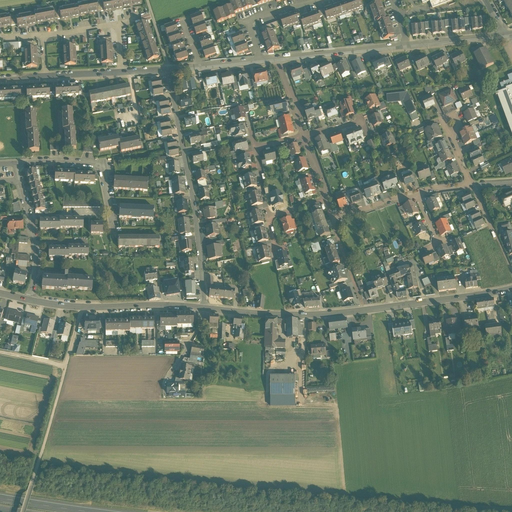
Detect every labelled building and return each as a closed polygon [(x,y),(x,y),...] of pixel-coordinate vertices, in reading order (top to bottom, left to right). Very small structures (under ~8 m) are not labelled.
[(123,9),(122,8),(120,0),(108,0),(102,1),(103,5),(104,11),(104,12),(123,9)] [(120,0),(122,8),(141,5),(140,0),(120,0)] [(239,0),(230,3),(231,6),(234,14),(252,7),(250,2),(249,0),(239,0)] [(325,16),(327,21),(345,15),(363,8),(360,0),(352,0),(341,4),(323,10),(325,16)] [(453,0),(420,0),(423,4),(430,2),(432,9),(448,3),(454,1),(453,0)] [(504,2),(511,16),(511,0),(505,0),(503,1),(504,2)] [(77,5),(77,6),(79,16),(98,12),(97,7),(96,1),(77,5)] [(375,23),(377,22),(386,19),(380,1),(376,2),(369,5),(375,23)] [(79,17),(79,16),(77,6),(59,9),(59,13),(61,19),(61,20),(79,17)] [(235,17),(234,14),(231,6),(214,12),(217,23),(235,17)] [(34,13),(34,14),(36,24),(55,20),(54,14),(53,9),(34,13)] [(284,29),(301,23),(300,18),(298,12),(280,18),(284,29)] [(318,12),(300,18),(301,23),(304,29),(321,23),(320,18),(318,12)] [(36,25),(36,24),(34,14),(15,17),(16,19),(17,25),(17,28),(36,25)] [(196,35),(202,34),(207,32),(202,14),(196,16),(190,18),(196,35)] [(0,16),(0,28),(11,26),(10,20),(9,15),(0,16)] [(141,17),(143,23),(147,22),(151,20),(149,15),(141,17)] [(388,18),(386,19),(377,22),(383,40),(390,38),(394,36),(388,18)] [(136,25),(142,43),(153,40),(147,22),(143,23),(136,25)] [(170,45),(171,45),(181,41),(175,24),(164,27),(170,45)] [(262,34),(268,52),(279,48),(272,30),(270,31),(267,32),(265,33),(262,34)] [(236,35),(231,37),(228,38),(227,38),(234,57),(238,55),(248,51),(242,33),(236,35)] [(199,41),(205,58),(216,55),(210,37),(209,37),(204,39),(199,41)] [(159,58),(153,40),(142,43),(148,61),(159,58)] [(182,41),(181,41),(171,45),(176,61),(180,61),(188,58),(182,41)] [(100,45),(101,64),(112,63),(111,44),(108,44),(105,44),(102,45),(100,45)] [(63,47),(64,66),(76,65),(75,46),(63,47)] [(24,49),(25,68),(37,67),(36,48),(33,48),(30,48),(27,49),(24,49)] [(473,55),(481,70),(493,64),(485,49),(473,55)] [(454,65),(455,67),(456,67),(456,66),(463,63),(462,62),(465,61),(465,62),(466,62),(461,52),(457,54),(457,55),(455,56),(454,55),(450,57),(454,65)] [(435,66),(437,69),(437,68),(443,65),(444,65),(444,64),(446,62),(447,64),(447,63),(446,62),(442,54),(438,56),(439,57),(436,58),(436,57),(432,59),(435,66)] [(416,64),(418,69),(423,67),(424,68),(429,66),(424,56),(414,61),(416,64)] [(372,63),(375,71),(387,66),(384,60),(383,58),(372,63)] [(399,70),(400,72),(408,68),(407,67),(409,66),(410,67),(406,58),(402,59),(402,60),(400,62),(399,61),(395,63),(399,70)] [(360,60),(352,63),(358,76),(366,72),(360,60)] [(338,69),(342,76),(350,73),(345,62),(337,66),(338,69)] [(321,74),(323,77),(333,72),(331,68),(329,63),(319,68),(318,68),(321,74)] [(310,68),(314,76),(313,76),(317,83),(321,81),(318,75),(321,74),(318,68),(319,68),(317,64),(310,68)] [(289,70),(293,79),(297,77),(299,76),(303,75),(300,66),(289,70)] [(266,70),(260,72),(262,83),(268,81),(267,77),(266,70)] [(256,84),(262,83),(260,72),(254,73),(255,80),(256,84)] [(224,83),(228,85),(233,84),(232,79),(231,74),(229,75),(227,74),(226,75),(221,76),(222,82),(224,82),(224,83)] [(240,83),(241,88),(247,87),(248,86),(247,81),(245,74),(238,75),(240,83)] [(205,80),(206,86),(207,86),(216,84),(214,75),(204,77),(205,80)] [(511,133),(511,75),(508,77),(510,81),(504,83),(504,82),(503,82),(503,84),(500,85),(503,91),(500,92),(500,93),(497,94),(495,95),(496,97),(498,96),(511,133)] [(152,83),(153,89),(161,88),(160,81),(152,83)] [(241,88),(240,83),(237,84),(239,93),(248,91),(248,89),(247,87),(241,88)] [(129,86),(109,90),(111,101),(131,97),(129,86)] [(56,94),(56,98),(79,96),(79,92),(78,87),(55,88),(56,94)] [(430,92),(431,95),(434,94),(431,87),(425,88),(427,94),(430,92)] [(27,95),(27,99),(50,98),(50,94),(50,88),(27,89),(27,90),(27,95)] [(163,95),(161,88),(153,89),(155,97),(159,96),(163,95)] [(459,92),(463,100),(472,96),(470,91),(469,92),(467,88),(459,92)] [(0,100),(21,100),(21,96),(21,90),(0,90),(0,100)] [(91,105),(111,101),(109,90),(89,94),(91,105)] [(440,97),(444,107),(451,104),(450,103),(455,100),(451,91),(445,93),(446,94),(440,97)] [(200,92),(192,93),(193,100),(202,98),(200,92)] [(407,94),(387,96),(387,102),(404,100),(406,104),(405,105),(408,112),(409,115),(415,113),(414,110),(414,109),(413,105),(411,103),(411,102),(407,94)] [(365,100),(369,109),(375,107),(376,108),(378,107),(380,107),(379,105),(375,96),(365,100)] [(422,99),(426,109),(434,105),(430,96),(422,99)] [(179,100),(181,109),(182,109),(182,108),(186,108),(185,107),(191,106),(190,98),(180,100),(179,100)] [(159,102),(160,109),(169,107),(168,101),(160,102),(159,102)] [(276,111),(277,114),(282,113),(287,112),(286,109),(287,108),(282,102),(280,102),(271,104),(273,112),(276,111)] [(343,111),(345,117),(353,113),(351,106),(349,102),(345,104),(343,103),(341,104),(340,105),(343,111)] [(309,120),(309,121),(312,120),(312,119),(318,117),(321,116),(319,111),(318,108),(313,110),(311,105),(304,108),(308,120),(309,120)] [(325,109),(328,118),(337,115),(335,109),(334,106),(329,108),(325,109)] [(171,115),(169,107),(160,109),(162,117),(163,117),(171,115)] [(235,116),(236,121),(244,119),(243,113),(242,109),(233,111),(235,116)] [(64,131),(65,150),(75,150),(74,130),(73,130),(72,110),(62,111),(63,131),(64,131)] [(464,114),(468,122),(476,119),(474,113),(473,110),(468,112),(464,114)] [(28,133),(29,153),(39,152),(38,132),(36,132),(36,112),(26,113),(26,133),(28,133)] [(415,113),(409,115),(412,122),(419,119),(416,113),(415,113)] [(371,118),(374,126),(382,123),(379,115),(371,118)] [(494,126),(499,123),(495,115),(490,117),(494,126)] [(184,119),(186,128),(187,128),(187,127),(190,127),(190,126),(196,125),(195,117),(185,119),(185,118),(184,119)] [(279,121),(281,128),(291,125),(290,118),(285,119),(279,120),(279,121)] [(160,123),(161,130),(170,129),(169,122),(164,123),(160,123)] [(293,133),(291,125),(281,128),(281,130),(283,135),(288,134),(293,133)] [(429,142),(434,140),(442,136),(440,133),(441,133),(439,129),(438,129),(437,125),(428,129),(424,131),(425,131),(429,142)] [(229,129),(230,132),(233,133),(234,133),(235,136),(235,137),(242,135),(244,134),(242,126),(229,129)] [(359,128),(352,130),(357,143),(363,140),(363,139),(361,133),(359,128)] [(459,133),(462,140),(474,135),(471,128),(459,133)] [(172,136),(170,129),(161,130),(163,138),(167,137),(172,136)] [(350,145),(357,143),(352,130),(346,133),(348,138),(349,143),(350,145)] [(333,144),(333,145),(336,144),(342,141),(339,133),(330,136),(333,144)] [(384,147),(386,148),(395,144),(392,137),(391,138),(390,134),(381,138),(384,147)] [(205,145),(203,137),(199,138),(199,135),(190,137),(189,137),(191,146),(191,145),(195,145),(194,144),(200,143),(201,146),(203,146),(205,145)] [(474,135),(462,140),(465,145),(472,142),(476,140),(476,139),(475,140),(474,138),(475,137),(474,135)] [(100,151),(120,148),(119,141),(118,137),(98,140),(100,151)] [(139,138),(119,141),(120,148),(121,152),(141,149),(139,138)] [(320,152),(321,153),(323,152),(323,151),(328,149),(327,145),(324,138),(319,140),(318,139),(316,140),(316,141),(320,152)] [(235,152),(239,151),(247,149),(245,141),(233,143),(235,152)] [(367,143),(370,150),(376,148),(373,141),(367,143)] [(167,143),(169,150),(177,149),(176,142),(168,143),(167,143)] [(436,145),(435,146),(435,147),(439,155),(448,150),(444,142),(436,145)] [(333,144),(330,145),(333,153),(339,151),(336,144),(333,145),(333,144)] [(291,154),(292,157),(293,157),(301,154),(298,147),(293,149),(292,146),(289,146),(290,150),(287,151),(289,155),(290,154),(291,154)] [(179,156),(177,149),(169,150),(170,158),(171,158),(179,156)] [(470,157),(471,160),(481,156),(479,156),(478,153),(479,153),(479,152),(478,149),(473,151),(469,153),(470,156),(470,157)] [(264,158),(265,163),(271,161),(276,160),(273,150),(270,151),(266,152),(263,152),(264,158)] [(442,163),(447,161),(452,159),(448,150),(439,155),(441,159),(442,163)] [(191,155),(193,164),(194,164),(197,163),(203,162),(202,154),(192,156),(192,155),(191,155)] [(242,169),(243,169),(244,169),(245,168),(245,167),(251,166),(249,160),(250,160),(249,156),(240,158),(238,159),(239,163),(237,164),(239,169),(242,168),(242,169)] [(484,162),(481,156),(471,160),(473,164),(473,163),(475,166),(484,162)] [(511,158),(501,163),(506,175),(511,171),(511,158)] [(295,163),(298,172),(301,171),(301,172),(302,172),(304,172),(305,171),(305,170),(308,169),(305,159),(299,161),(295,163)] [(169,169),(169,174),(179,174),(179,164),(168,164),(168,165),(169,169)] [(448,172),(450,176),(457,173),(458,173),(455,164),(451,166),(447,168),(448,172)] [(417,171),(421,180),(430,176),(429,173),(427,167),(417,171)] [(35,205),(36,211),(45,210),(45,203),(44,203),(43,197),(42,197),(41,190),(40,190),(40,184),(39,184),(38,177),(37,177),(36,171),(27,172),(27,179),(29,179),(29,185),(30,185),(31,192),(32,192),(32,198),(33,198),(34,205),(35,205)] [(74,184),(94,185),(95,181),(95,175),(75,174),(75,173),(55,172),(55,177),(55,182),(74,182),(74,184)] [(195,174),(197,182),(205,180),(203,172),(195,174)] [(402,177),(405,185),(414,182),(413,180),(411,174),(402,177)] [(242,178),(243,184),(255,181),(253,175),(252,175),(244,177),(242,178)] [(386,190),(392,188),(391,186),(392,185),(394,185),(397,184),(393,175),(391,176),(390,177),(386,179),(384,179),(384,180),(382,180),(383,184),(384,186),(385,190),(386,190)] [(113,189),(147,191),(148,180),(114,178),(113,189)] [(172,181),(172,188),(184,187),(183,180),(178,181),(172,181)] [(302,186),(303,189),(313,185),(311,180),(308,181),(302,183),(301,180),(298,181),(298,182),(300,186),(301,186),(302,186)] [(256,187),(255,181),(243,184),(245,190),(253,188),(256,187)] [(375,183),(369,185),(373,197),(380,194),(377,187),(376,183),(375,183)] [(315,191),(313,185),(303,189),(304,192),(303,192),(303,193),(304,198),(307,197),(306,194),(312,192),(315,191)] [(367,199),(373,197),(369,185),(364,187),(364,188),(363,188),(365,193),(367,199)] [(185,194),(184,187),(172,188),(173,195),(179,194),(185,194)] [(198,192),(200,201),(208,199),(207,191),(207,190),(203,191),(198,192)] [(247,195),(249,201),(261,198),(259,192),(254,194),(247,195)] [(271,203),(272,207),(283,204),(282,200),(283,200),(282,196),(281,196),(280,192),(270,195),(269,195),(270,198),(270,199),(271,203)] [(358,193),(353,195),(352,195),(353,196),(350,197),(351,202),(352,204),(358,202),(357,201),(358,200),(359,201),(361,200),(359,195),(358,193)] [(504,202),(506,206),(509,204),(511,208),(511,193),(511,194),(510,193),(501,197),(502,201),(504,202)] [(461,198),(464,204),(472,200),(469,194),(464,196),(461,198)] [(336,197),(340,209),(347,206),(345,201),(343,195),(342,195),(336,197)] [(262,204),(261,198),(249,201),(250,207),(251,207),(257,206),(262,204)] [(427,203),(431,213),(439,209),(435,200),(432,201),(427,203)] [(472,200),(464,204),(467,210),(472,208),(475,207),(472,200)] [(177,203),(177,209),(178,213),(187,212),(186,202),(181,202),(177,203)] [(410,203),(403,206),(407,214),(408,213),(412,214),(413,216),(419,213),(415,205),(410,203)] [(119,218),(153,220),(153,208),(120,206),(119,218)] [(310,210),(312,215),(322,211),(320,206),(315,208),(313,209),(310,210)] [(203,209),(204,220),(214,218),(213,208),(203,209)] [(248,214),(250,220),(262,217),(260,211),(258,212),(252,213),(248,214)] [(322,211),(312,215),(313,215),(315,220),(324,217),(322,211)] [(484,225),(481,218),(478,212),(474,214),(470,216),(473,222),(475,228),(481,226),(484,225)] [(263,223),(262,217),(250,220),(251,226),(253,226),(262,223),(263,223)] [(315,220),(317,226),(326,223),(324,217),(315,220)] [(39,230),(59,230),(59,229),(82,229),(82,218),(59,218),(59,220),(39,220),(39,230)] [(281,221),(285,233),(294,230),(291,222),(290,218),(281,221)] [(14,229),(14,230),(22,229),(22,219),(8,220),(8,224),(7,224),(7,226),(8,226),(8,229),(14,229)] [(178,221),(180,234),(189,233),(188,220),(182,220),(178,221)] [(436,224),(441,236),(445,234),(451,232),(446,220),(441,222),(436,224)] [(90,234),(102,234),(102,223),(90,223),(90,234)] [(326,223),(317,226),(319,232),(328,229),(326,223)] [(414,227),(418,235),(425,232),(424,229),(425,229),(423,226),(422,223),(418,225),(414,227)] [(205,227),(207,238),(218,236),(217,226),(210,227),(205,227)] [(253,232),(254,238),(266,235),(265,229),(264,229),(255,231),(253,232)] [(330,235),(328,229),(319,232),(321,237),(320,237),(320,238),(325,236),(330,235)] [(505,243),(506,243),(506,242),(511,241),(511,240),(511,232),(503,235),(505,243)] [(268,241),(266,235),(254,238),(256,244),(259,243),(265,242),(268,241)] [(118,248),(138,248),(138,237),(118,237),(118,248)] [(159,238),(138,237),(138,248),(159,248),(159,238)] [(455,252),(455,253),(463,250),(459,240),(451,244),(452,246),(455,252)] [(180,247),(181,252),(191,251),(190,242),(185,242),(182,243),(182,247),(180,247)] [(311,244),(314,253),(321,251),(318,242),(311,244)] [(49,258),(68,258),(68,256),(88,256),(88,246),(68,246),(68,248),(49,248),(49,258)] [(206,247),(208,260),(219,258),(218,251),(220,251),(219,246),(216,246),(212,247),(212,248),(207,248),(207,247),(206,247)] [(437,250),(441,259),(449,256),(449,255),(447,249),(446,246),(437,250)] [(325,250),(328,258),(330,263),(331,266),(340,263),(334,247),(328,249),(325,250)] [(255,250),(257,256),(269,254),(267,248),(258,250),(255,250)] [(278,261),(279,267),(280,267),(288,265),(289,265),(288,262),(286,253),(276,255),(278,261)] [(422,257),(425,264),(434,261),(431,255),(430,253),(422,257)] [(434,261),(435,263),(439,261),(436,253),(431,255),(434,261)] [(270,260),(269,254),(257,256),(258,262),(261,262),(268,260),(270,260)] [(184,269),(185,274),(188,274),(194,273),(192,261),(185,262),(183,262),(183,263),(184,269)] [(401,278),(406,276),(415,274),(414,267),(412,266),(398,271),(401,278)] [(144,273),(145,282),(157,280),(155,271),(151,272),(150,269),(146,270),(146,273),(144,273)] [(338,283),(346,281),(341,269),(330,273),(334,284),(334,285),(338,283)] [(388,275),(391,282),(394,281),(401,278),(398,271),(388,275)] [(13,282),(24,285),(27,275),(15,272),(13,282)] [(66,289),(91,291),(92,279),(83,279),(83,280),(67,279),(67,278),(68,273),(65,273),(64,279),(64,280),(51,279),(51,278),(42,277),(41,289),(66,291),(66,289)] [(417,288),(415,274),(406,276),(409,290),(417,288)] [(373,282),(374,286),(376,290),(381,288),(380,287),(387,284),(384,275),(380,277),(380,278),(372,281),(373,282)] [(421,281),(424,288),(431,285),(427,278),(421,281)] [(437,280),(439,292),(456,290),(454,278),(454,279),(450,280),(450,279),(441,280),(441,281),(438,281),(438,280),(437,280)] [(477,287),(476,281),(476,279),(472,280),(465,281),(466,289),(477,287)] [(177,281),(170,282),(173,295),(179,294),(179,292),(178,283),(177,281)] [(396,292),(397,299),(407,297),(406,290),(400,291),(396,283),(394,281),(391,282),(395,292),(396,292)] [(173,295),(170,282),(164,283),(164,285),(165,294),(166,296),(173,295)] [(338,286),(340,292),(348,289),(346,284),(339,286),(338,286)] [(378,296),(376,290),(374,286),(367,288),(368,292),(371,299),(378,296)] [(208,298),(224,299),(225,290),(225,289),(221,288),(220,289),(217,289),(213,289),(209,288),(209,289),(208,298)] [(251,297),(249,289),(242,291),(244,298),(251,297)] [(348,289),(340,292),(343,299),(344,302),(353,299),(349,289),(348,289)] [(234,291),(225,290),(224,299),(233,300),(234,291)] [(292,303),(293,307),(300,305),(299,300),(297,293),(290,296),(291,299),(290,300),(291,304),(292,303)] [(312,308),(311,299),(303,300),(305,308),(312,308)] [(311,299),(312,308),(321,307),(320,299),(314,299),(311,299)] [(493,299),(483,301),(484,304),(483,304),(484,305),(485,309),(494,307),(493,299)] [(477,310),(485,309),(484,305),(483,304),(484,304),(483,301),(476,302),(477,310)] [(14,323),(19,324),(21,314),(14,312),(14,313),(10,312),(7,321),(14,323)] [(213,329),(217,329),(218,316),(209,316),(209,329),(213,329)] [(26,317),(24,325),(31,327),(30,331),(35,332),(37,324),(38,319),(38,318),(34,317),(33,318),(26,317)] [(464,319),(466,328),(478,327),(477,317),(464,319)] [(328,321),(329,329),(348,327),(347,318),(328,321)] [(234,319),(233,326),(236,326),(241,327),(241,325),(242,320),(234,319)] [(277,330),(277,323),(277,320),(266,319),(266,329),(277,330)] [(51,335),(52,331),(55,323),(44,320),(42,329),(41,333),(51,335)] [(287,320),(288,331),(298,330),(298,322),(298,320),(287,320)] [(448,336),(448,337),(449,337),(459,335),(458,332),(457,320),(446,321),(446,322),(447,322),(449,336),(448,336)] [(430,332),(435,332),(440,331),(439,322),(429,324),(430,332)] [(62,336),(68,338),(70,327),(60,324),(58,333),(57,335),(58,336),(62,336)] [(410,324),(401,325),(403,336),(412,335),(412,330),(411,324),(410,324)] [(394,337),(403,336),(401,325),(393,326),(392,327),(393,333),(394,337)] [(485,327),(486,336),(501,334),(500,325),(485,327)] [(265,348),(277,349),(278,340),(276,340),(277,330),(266,329),(265,348)] [(361,338),(361,339),(366,339),(365,330),(361,330),(360,329),(353,330),(354,339),(361,338)] [(298,338),(298,330),(288,331),(288,339),(298,338)] [(235,339),(243,340),(243,335),(244,332),(240,331),(236,331),(235,339)] [(78,349),(84,351),(85,348),(92,348),(92,349),(97,349),(97,342),(85,342),(85,340),(81,340),(81,344),(80,346),(79,346),(78,349)] [(286,341),(278,340),(277,349),(286,349),(286,341)] [(165,343),(165,352),(172,352),(177,352),(179,352),(179,343),(165,343)] [(190,356),(196,358),(197,354),(198,347),(192,346),(190,356)] [(311,347),(312,357),(321,357),(326,356),(325,346),(311,347)] [(180,371),(179,373),(189,375),(190,368),(187,367),(182,366),(181,372),(180,371)] [(188,381),(189,375),(179,373),(179,375),(180,375),(179,380),(183,381),(188,381)] [(270,396),(295,396),(295,389),(295,376),(270,376),(270,391),(270,396)] [(295,406),(295,396),(270,396),(270,406),(295,406)]
